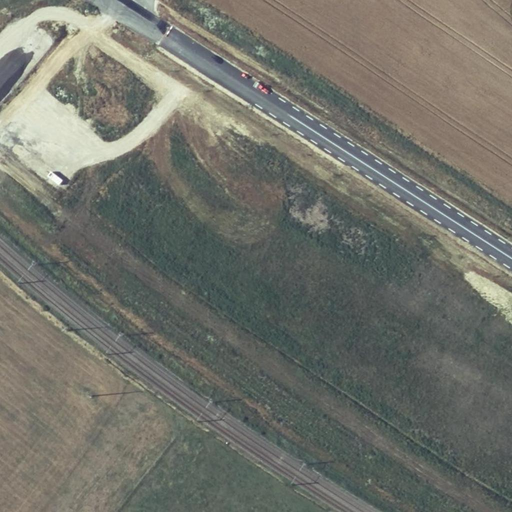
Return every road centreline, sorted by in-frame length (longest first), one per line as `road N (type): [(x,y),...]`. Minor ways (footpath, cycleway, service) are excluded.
road 1 (primary): [(139,12),(511,258)]
road 2 (unclassified): [(486,511),(318,400)]
